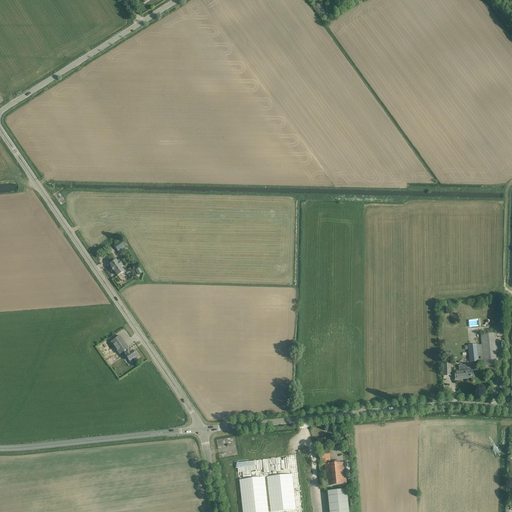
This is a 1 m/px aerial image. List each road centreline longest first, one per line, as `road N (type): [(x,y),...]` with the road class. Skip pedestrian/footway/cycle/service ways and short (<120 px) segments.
road 1 (unclassified): [(201,430),(0,127)]
road 2 (tertiary): [(201,430),(446,405),(511,408)]
road 3 (unclassified): [(0,111),(174,0)]
road 4 (tertiary): [(0,450),(201,430)]
